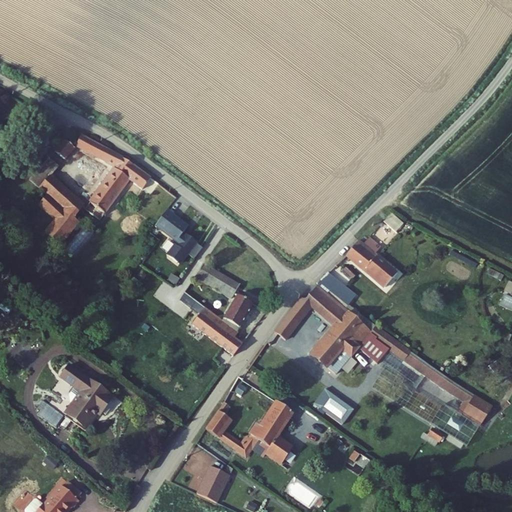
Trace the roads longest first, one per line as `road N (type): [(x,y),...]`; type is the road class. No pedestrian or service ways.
road 1 (residential): [(0,78),(126,147),(298,286)]
road 2 (residential): [(298,286),(511,60)]
road 3 (residential): [(140,511),(298,286)]
